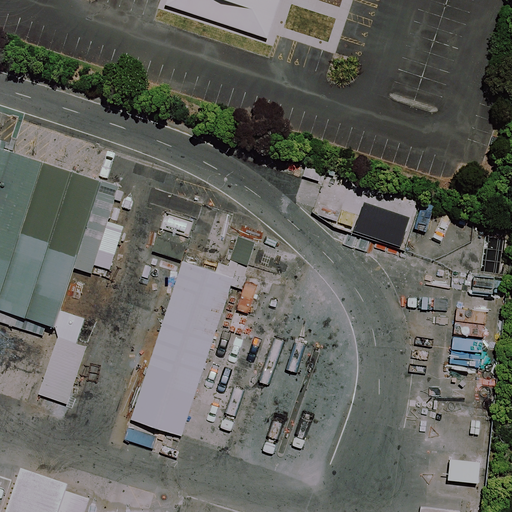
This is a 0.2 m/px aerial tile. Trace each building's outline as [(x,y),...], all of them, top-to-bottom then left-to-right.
[(166,0),(165,4),(267,38),(279,0),(166,0)] [(0,155),(5,142),(9,127),(0,124),(0,155)] [(0,155),(0,309),(58,329),(62,331),(68,313),(82,271),(96,276),(123,188),(9,152),(11,144),(5,142),(0,155)] [(324,205),(317,215),(337,227),(399,251),(404,236),(324,205)] [(187,242),(160,233),(154,252),(181,261),(187,242)] [(237,280),(187,264),(136,422),(186,438),(237,280)] [(62,331),(58,329),(62,339),(41,396),(70,406),(91,348),(79,344),(79,335),(87,320),(68,313),(62,331)] [(470,315),(440,313),(437,348),(469,351),(465,395),(500,398),(507,321),(471,318),(470,315)] [(157,437),(129,428),(125,443),(153,451),(157,437)] [(82,474),(37,459),(17,511),(68,511),(76,491),(82,474)] [(86,511),(92,496),(76,491),(68,511),(86,511)] [(239,511),(192,496),(187,511),(239,511)]
